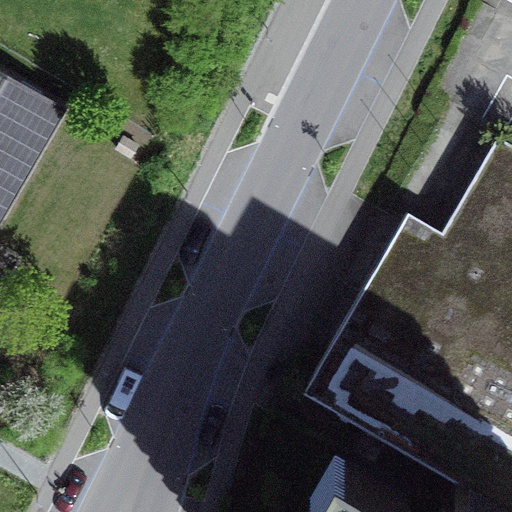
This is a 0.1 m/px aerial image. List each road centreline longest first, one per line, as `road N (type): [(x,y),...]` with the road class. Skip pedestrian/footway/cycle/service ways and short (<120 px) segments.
road 1 (residential): [(360,0),(229,255),(130,511)]
road 2 (unknown): [(155,459),(0,382)]
